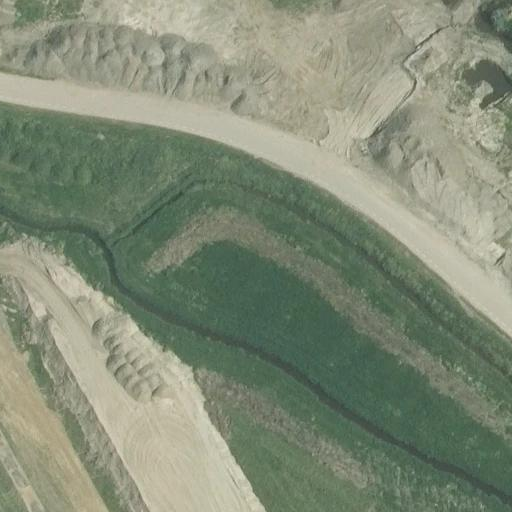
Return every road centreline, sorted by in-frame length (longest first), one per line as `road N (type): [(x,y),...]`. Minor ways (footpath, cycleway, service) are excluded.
road 1 (track): [(49,235),(201,511)]
road 2 (track): [(0,281),(143,150)]
